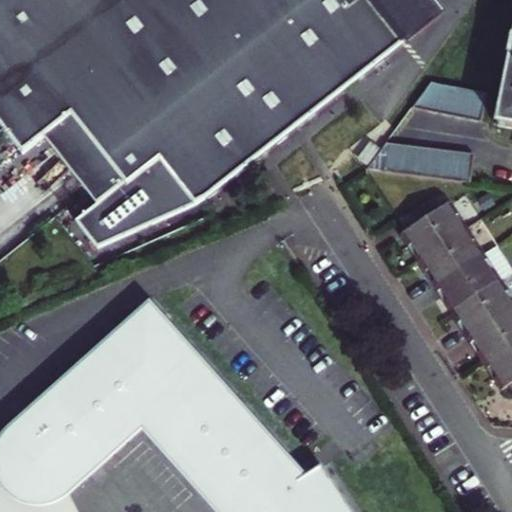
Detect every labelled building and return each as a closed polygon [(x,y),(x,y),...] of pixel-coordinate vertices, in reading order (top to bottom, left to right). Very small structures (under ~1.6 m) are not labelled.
[(0,0),(0,122),(24,153),(47,136),(99,205),(78,221),(102,247),(205,199),(406,39),(374,0),(0,0)] [(511,51),(511,53),(511,52),(511,71),(501,125),(511,127),(511,51)] [(432,82),(414,107),(483,121),(489,92),(432,82)] [(368,168),(367,170),(472,182),(475,153),(387,143),(368,168)] [(412,258),(413,260),(417,258),(466,228),(464,226),(460,228),(446,207),(448,205),(447,202),(437,209),(429,197),(396,218),(404,230),(397,235),(398,238),(402,235),(406,241),(415,256),(412,258)] [(424,269),(420,271),(430,286),(482,254),(480,252),(477,254),(463,232),(467,230),(466,228),(417,258),(421,264),(424,269)] [(451,310),(447,312),(448,315),(510,277),(492,248),(482,254),(430,286),(440,301),(444,299),(447,304),(451,310)] [(461,326),(458,328),(465,340),(511,310),(511,276),(510,277),(448,315),(451,317),(454,315),(457,319),(461,326)] [(357,511),(330,463),(305,478),(295,468),(299,464),(150,300),(122,326),(141,348),(135,354),(115,333),(0,436),(0,511),(52,511),(56,509),(53,502),(70,495),(53,461),(62,453),(87,481),(143,430),(216,511),(357,511)] [(486,364),(482,366),(484,368),(511,349),(511,310),(465,340),(476,356),(480,354),(483,359),(486,364)] [(122,326),(115,333),(135,354),(141,348),(122,326)] [(511,349),(484,368),(485,369),(488,367),(498,383),(502,390),(500,391),(502,394),(508,390),(511,395),(511,349)] [(53,461),(70,495),(87,481),(62,453),(53,461)] [(78,511),(70,495),(53,502),(56,509),(52,511),(78,511)]
